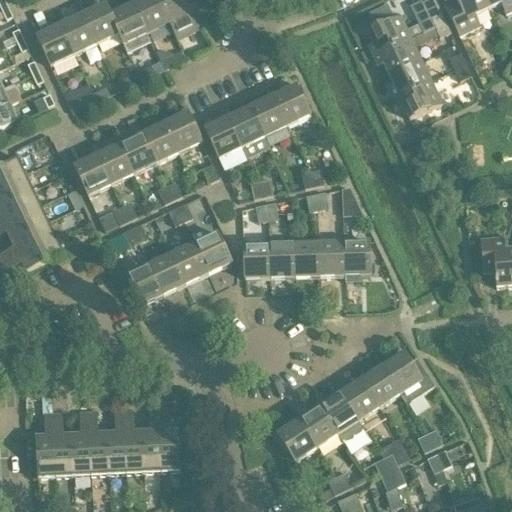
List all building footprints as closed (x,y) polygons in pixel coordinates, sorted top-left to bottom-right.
[(147,37),(169,27),(162,12),(156,0),(149,0),(133,8),(147,37)] [(156,0),(162,12),(183,3),(181,0),(156,0)] [(430,22),(406,34),(399,20),(367,35),(373,48),(368,51),(373,61),(446,25),(434,0),(433,0),(422,5),(430,22)] [(488,14),(481,0),(453,0),(458,10),(447,15),(459,40),(481,30),(476,19),(488,14)] [(511,0),(481,0),(488,14),(501,8),(506,18),(511,15),(511,0)] [(0,10),(2,14),(8,11),(3,1),(0,2),(0,10)] [(183,3),(162,12),(169,27),(177,43),(197,34),(183,3)] [(96,49),(118,39),(120,38),(111,19),(105,7),(82,19),(96,49)] [(147,37),(133,8),(111,19),(120,38),(118,39),(123,49),(147,37)] [(8,11),(2,14),(6,24),(13,21),(8,11)] [(59,29),(74,60),(96,49),(82,19),(59,29)] [(414,50),(438,39),(440,41),(451,36),(446,25),(373,61),(376,70),(382,67),(388,80),(421,64),(414,50)] [(74,60),(59,29),(36,41),(50,71),(74,60)] [(17,46),(23,43),(19,33),(12,36),(17,46)] [(23,43),(17,46),(22,56),(28,53),(23,43)] [(455,74),(466,68),(461,57),(450,62),(455,74)] [(174,58),(159,65),(163,75),(178,67),(174,58)] [(393,104),(431,85),(421,64),(388,80),(394,91),(388,93),(393,104)] [(32,79),(39,76),(34,66),(27,69),(32,79)] [(466,68),(455,74),(460,85),(472,79),(466,68)] [(141,85),(155,78),(151,69),(136,76),(141,85)] [(39,76),(32,79),(37,89),(43,86),(39,76)] [(118,96),(133,89),(128,80),(114,87),(118,96)] [(431,85),(393,104),(398,113),(403,111),(410,124),(442,108),(431,85)] [(273,100),(287,130),(310,119),(296,89),(273,100)] [(96,107),(111,100),(106,91),(92,98),(96,107)] [(3,92),(0,93),(0,113),(10,108),(3,92)] [(48,112),(54,109),(50,99),(43,102),(48,112)] [(250,111),(264,140),(287,130),(273,100),(250,111)] [(73,118),(87,111),(83,102),(68,109),(73,118)] [(10,108),(0,113),(0,133),(18,125),(10,108)] [(228,121),(242,151),(264,140),(250,111),(228,121)] [(165,127),(179,156),(202,145),(188,116),(165,127)] [(242,151),(228,121),(205,132),(219,162),(242,151)] [(142,137),(156,167),(179,156),(165,127),(142,137)] [(119,148),(133,178),(156,167),(142,137),(119,148)] [(97,159),(111,189),(133,178),(119,148),(97,159)] [(111,189),(97,159),(74,170),(88,200),(111,189)] [(0,188),(24,177),(16,160),(0,168),(0,188)] [(219,182),(212,168),(203,172),(210,186),(219,182)] [(311,175),(314,191),(324,188),(321,173),(311,175)] [(314,191),(311,175),(301,177),(304,193),(314,191)] [(24,177),(0,188),(0,208),(32,193),(24,177)] [(260,186),(263,201),(273,199),(270,183),(260,186)] [(166,189),(173,204),(182,200),(175,185),(166,189)] [(263,201),(260,186),(250,188),(254,203),(263,201)] [(173,204),(166,189),(157,193),(164,208),(173,204)] [(363,220),(350,192),(342,193),(343,220),(363,220)] [(32,193),(0,208),(0,228),(40,209),(32,193)] [(316,198),(319,215),(329,213),(325,196),(316,198)] [(319,215),(316,198),(306,200),(309,217),(319,215)] [(121,211),(128,225),(138,221),(131,206),(121,211)] [(176,211),(184,226),(193,221),(185,207),(176,211)] [(265,209),(268,225),(278,223),(275,207),(265,209)] [(40,209),(0,228),(0,237),(6,235),(10,243),(48,225),(40,209)] [(268,225),(265,209),(255,211),(259,227),(268,225)] [(128,225),(121,211),(112,215),(119,230),(128,225)] [(184,226),(176,211),(167,216),(175,230),(184,226)] [(48,225),(10,243),(13,251),(0,257),(0,267),(55,241),(48,225)] [(132,232),(139,247),(148,243),(141,228),(132,232)] [(139,247),(132,232),(123,236),(130,251),(139,247)] [(193,247),(208,278),(232,266),(217,236),(193,247)] [(55,241),(0,267),(0,276),(0,277),(21,267),(26,276),(63,258),(55,241)] [(511,291),(511,252),(505,253),(504,241),(480,243),(483,271),(494,270),(496,292),(511,291)] [(319,247),(320,280),(345,280),(344,246),(319,247)] [(344,246),(345,280),(371,279),(370,246),(344,246)] [(171,258),(185,288),(208,278),(193,247),(171,258)] [(295,248),(296,281),(320,280),(319,247),(295,248)] [(270,249),(271,282),(296,281),(295,248),(270,249)] [(271,282),(270,249),(244,250),(245,283),(271,282)] [(149,268),(163,299),(185,288),(171,258),(149,268)] [(163,299),(149,268),(125,279),(140,310),(163,299)] [(382,370),(400,398),(422,383),(404,356),(382,370)] [(361,384),(379,411),(400,398),(382,370),(361,384)] [(340,397),(358,424),(379,411),(361,384),(340,397)] [(319,410),(337,438),(343,448),(364,434),(358,424),(340,397),(319,410)] [(299,424),(316,451),(337,438),(319,410),(299,424)] [(162,476),(159,411),(150,411),(151,434),(142,434),(144,477),(162,476)] [(159,411),(162,476),(180,475),(178,433),(169,433),(167,411),(159,411)] [(144,477),(142,434),(133,435),(132,412),(123,413),(126,478),(144,477)] [(126,478),(123,413),(114,413),(115,436),(107,436),(109,478),(126,478)] [(109,478),(107,436),(98,436),(97,414),(88,415),(91,479),(109,478)] [(91,479),(88,415),(79,415),(80,437),(71,438),(73,480),(91,479)] [(73,480),(71,438),(63,438),(62,416),(52,417),(55,481),(73,480)] [(55,481),(52,417),(44,417),(45,439),(35,440),(37,482),(55,481)] [(316,451),(299,424),(277,438),(295,465),(316,451)] [(427,438),(434,452),(443,448),(436,433),(427,438)] [(434,452),(427,438),(418,442),(425,457),(434,452)] [(436,458),(443,473),(452,469),(445,454),(436,458)] [(443,473),(436,458),(427,462),(434,477),(443,473)] [(384,463),(390,477),(398,473),(392,459),(384,463)] [(381,481),(390,477),(384,463),(375,467),(381,481)] [(398,473),(390,477),(397,491),(405,488),(398,473)] [(337,480),(343,495),(353,490),(346,476),(337,480)] [(390,477),(381,481),(388,496),(397,491),(390,477)] [(343,495),(337,480),(327,485),(334,499),(343,495)] [(346,501),(351,511),(360,511),(362,511),(356,497),(346,501)] [(351,511),(346,501),(337,506),(340,511),(351,511)]
